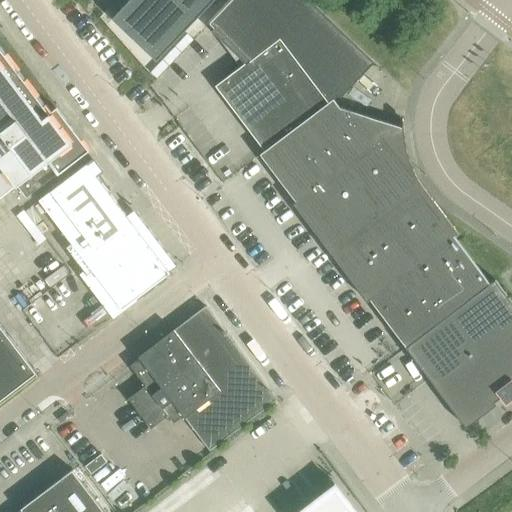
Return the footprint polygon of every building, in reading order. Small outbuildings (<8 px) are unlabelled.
[(114,3),(111,0),(91,0),(105,12),(114,3)] [(133,0),(114,21),(157,62),(215,0),(133,0)] [(369,62),(304,0),(232,0),(210,23),(249,60),(216,86),(265,151),(333,98),(334,99),(335,98),(338,94),(369,62)] [(50,113),(0,47),(0,193),(15,183),(27,198),(71,164),(71,165),(90,150),(57,107),(50,113)] [(297,201),(397,125),(340,107),(334,99),(333,98),(265,151),(261,154),(297,201)] [(331,252),(421,184),(418,179),(417,176),(414,170),(411,164),(410,161),(408,154),(407,151),(406,145),(405,139),(404,132),(404,130),(404,125),(404,120),(403,120),(403,127),(397,125),(297,201),(294,203),(331,252)] [(177,266),(140,216),(139,216),(132,222),(97,176),(105,171),(95,158),(39,200),(72,243),(66,247),(74,258),(87,275),(93,270),(122,309),(171,273),(169,271),(177,266)] [(368,301),(371,299),(454,236),(454,235),(457,233),(458,234),(459,234),(426,191),(424,187),(421,184),(331,252),(368,301)] [(407,347),(490,284),(490,283),(454,236),(371,299),(407,347)] [(407,347),(406,347),(407,348),(421,367),(430,379),(466,427),(497,404),(495,402),(501,397),(503,399),(506,404),(511,399),(511,301),(495,280),(492,282),(490,283),(490,284),(407,347)] [(177,328),(139,356),(141,358),(131,366),(146,385),(128,399),(151,429),(169,416),(174,423),(184,415),(210,450),(277,399),(207,306),(178,329),(177,328)] [(0,401),(37,373),(0,325),(0,401)] [(108,461),(103,453),(87,465),(92,473),(108,461)] [(105,511),(73,470),(47,489),(64,511),(105,511)] [(64,511),(47,489),(22,509),(24,511),(64,511)] [(353,511),(336,489),(327,495),(325,492),(318,498),(320,501),(305,511),(353,511)]
